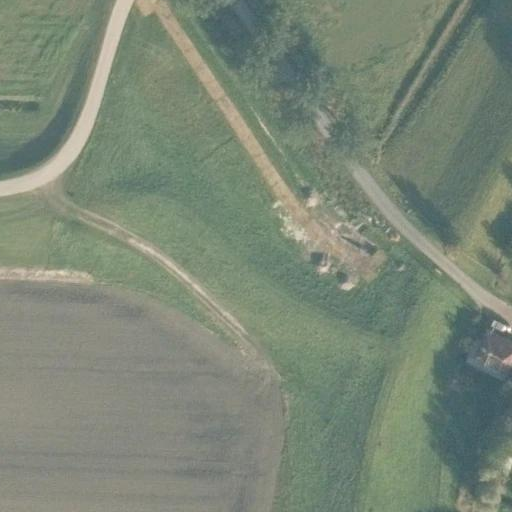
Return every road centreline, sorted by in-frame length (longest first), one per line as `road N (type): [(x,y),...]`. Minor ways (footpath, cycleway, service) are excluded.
road 1 (tertiary): [(511,315),(376,196),(236,0)]
road 2 (track): [(0,194),(66,158),(126,0)]
